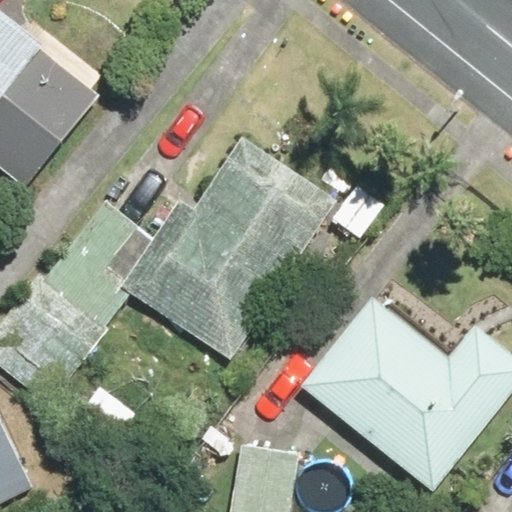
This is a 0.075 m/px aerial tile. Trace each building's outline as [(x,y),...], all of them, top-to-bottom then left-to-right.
[(2,0),(0,0),(0,155),(32,180),(109,83),(2,0)] [(106,199),(0,353),(0,364),(57,403),(134,291),(235,359),(345,198),(249,133),(198,207),(186,198),(161,236),(106,199)] [(379,295),(308,382),(440,489),(511,401),(511,346),(483,323),(455,357),(379,295)] [(0,421),(0,495),(28,482),(0,421)] [(295,511),(297,450),(239,448),(237,511),(295,511)]
